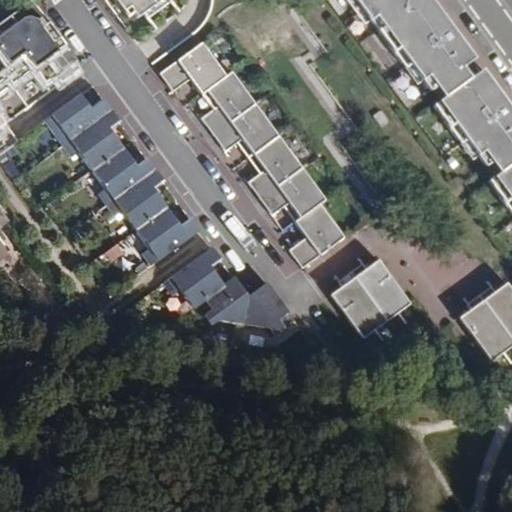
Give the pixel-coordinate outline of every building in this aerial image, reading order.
[(100,0),(102,1),(102,0),(108,0),(122,18),(128,14),(133,20),(160,0),(100,0)] [(350,0),(392,55),(398,51),(429,93),(436,89),(463,69),(474,61),(428,0),(350,0)] [(19,20),(14,13),(0,23),(0,128),(5,125),(0,118),(0,94),(32,71),(42,85),(54,77),(59,84),(78,71),(39,17),(32,23),(29,21),(26,20),(22,20),(19,20)] [(471,80),(463,69),(436,89),(444,99),(471,80)] [(213,117),(217,114),(233,102),(208,70),(172,97),(185,114),(201,102),(213,117)] [(511,112),(482,72),(471,80),(444,99),(431,109),(447,131),(453,126),(486,170),(492,165),(511,150),(511,112)] [(60,148),(108,112),(99,99),(89,107),(79,93),(41,122),(60,148)] [(224,157),(263,130),(239,98),(233,102),(217,114),(228,129),(212,141),(224,157)] [(108,112),(60,148),(68,159),(74,154),(88,172),(119,150),(106,132),(117,123),(108,112)] [(254,164),(265,178),(287,163),(263,130),(224,157),(238,175),(254,164)] [(119,150),(88,172),(101,190),(94,195),(103,207),(151,172),(143,160),(133,167),(119,150)] [(511,167),(511,150),(492,165),(500,176),(511,167)] [(287,163),(265,178),(277,194),(261,206),(274,224),(312,195),(287,163)] [(511,167),(500,176),(488,184),(505,207),(511,204),(511,205),(511,167)] [(160,184),(151,172),(103,207),(111,218),(118,214),(132,234),(163,211),(150,192),(160,184)] [(312,195),(274,224),(286,241),(302,228),(311,241),(327,228),(333,223),(312,195)] [(0,240),(2,239),(14,229),(0,210),(0,240)] [(176,229),(163,211),(132,234),(145,252),(139,256),(147,267),(195,232),(187,220),(176,229)] [(353,262),(327,228),(311,241),(307,244),(318,259),(302,272),(315,290),(353,262)] [(0,261),(5,268),(17,259),(2,239),(0,240),(0,261)] [(189,309),(192,307),(220,287),(207,271),(217,263),(208,250),(161,285),(169,297),(177,292),(189,309)] [(216,321),(241,326),(245,301),(230,280),(220,287),(192,307),(206,327),(216,321)] [(381,357),(394,358),(423,337),(418,331),(426,325),(396,285),(384,294),(380,287),(353,306),(358,313),(346,322),(371,355),(381,357)] [(263,286),(245,301),(241,326),(264,330),(270,339),(291,324),(263,286)] [(511,296),(509,293),(498,301),(493,295),(468,313),(472,319),(458,330),(487,369),(495,363),(499,369),(511,359),(511,296)]
